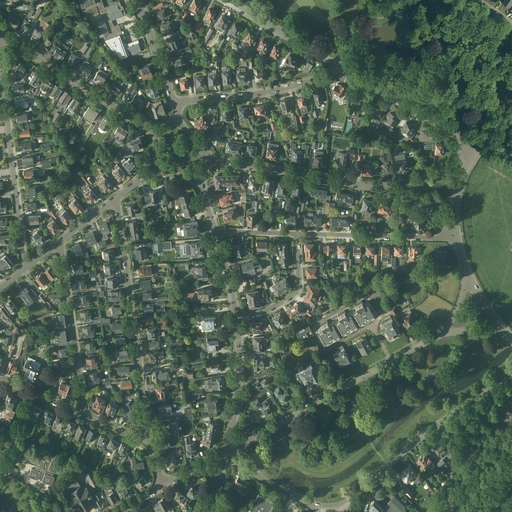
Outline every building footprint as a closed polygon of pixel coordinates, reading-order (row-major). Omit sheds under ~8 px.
[(123,7),(121,8),(120,6),(121,5),(119,1),(116,2),(116,3),(104,8),(101,0),(78,0),(79,2),(81,7),(84,6),(86,10),(82,11),(94,27),(95,27),(99,37),(103,35),(104,39),(103,39),(119,59),(141,51),(139,44),(138,40),(126,44),(124,39),(126,38),(123,31),(121,31),(118,24),(114,26),(111,20),(123,16),(123,15),(125,14),(123,7)] [(197,2),(194,0),(188,11),(194,14),(196,12),(197,11),(199,9),(198,9),(201,3),(198,1),(197,2)] [(166,8),(156,12),(157,15),(156,16),(157,18),(158,18),(158,19),(159,21),(163,20),(162,18),(166,16),(165,13),(168,12),(166,8)] [(209,9),(203,19),(209,23),(211,20),(212,20),(213,18),(213,17),(215,13),(215,12),(214,11),(213,10),(212,11),(209,9)] [(8,26),(13,30),(19,21),(10,16),(7,21),(10,23),(8,26)] [(221,17),(215,28),(218,30),(220,27),(223,29),(224,28),(225,29),(226,26),(225,26),(228,21),(227,20),(228,19),(225,17),(225,18),(221,17)] [(198,18),(193,28),(197,31),(203,21),(198,18)] [(30,28),(32,25),(25,20),(22,25),(23,26),(19,32),(25,36),(30,28)] [(163,32),(163,33),(168,31),(169,31),(171,31),(171,30),(174,28),(172,22),(161,26),(162,29),(161,30),(162,32),(163,32)] [(230,32),(228,35),(227,36),(234,40),(235,38),(236,35),(236,36),(237,35),(238,35),(239,33),(238,32),(241,28),(240,27),(241,26),(238,25),(237,26),(234,24),(230,32)] [(34,42),(36,44),(40,39),(39,39),(43,34),(35,29),(31,34),(33,35),(30,40),(32,41),(34,42)] [(210,29),(202,43),(205,45),(209,40),(214,31),(210,29)] [(250,44),(255,36),(252,34),(252,33),(250,32),(249,32),(246,37),(245,37),(244,39),(243,43),(249,46),(250,44)] [(48,50),(50,51),(52,47),(50,46),(53,42),(49,40),(51,37),(48,35),(46,38),(46,37),(40,46),(44,49),(44,48),(48,50)] [(167,46),(176,43),(176,42),(178,41),(177,36),(174,37),(173,37),(172,36),(170,37),(170,38),(166,39),(166,40),(165,41),(167,46)] [(226,39),(225,38),(223,37),(218,47),(221,49),(225,41),(226,39)] [(256,47),(257,48),(257,49),(260,50),(259,53),(262,55),(264,52),(266,49),(265,48),(268,44),(266,42),(266,41),(262,39),(259,44),(258,44),(256,47)] [(176,44),(176,43),(167,46),(169,51),(170,52),(175,51),(176,51),(177,51),(177,50),(178,50),(181,49),(179,43),(176,44)] [(61,59),(63,60),(65,57),(63,56),(66,52),(61,48),(62,47),(59,45),(58,47),(53,54),(56,56),(58,58),(61,59)] [(90,47),(86,45),(82,52),(85,54),(86,53),(87,53),(90,47)] [(95,47),(92,45),(85,56),(88,59),(95,47)] [(274,46),(268,57),(274,60),(276,58),(276,57),(277,57),(278,55),(278,54),(281,50),(274,46)] [(72,54),(66,63),(74,67),(79,58),(72,54)] [(175,65),(175,66),(180,64),(180,65),(183,64),(183,63),(184,63),(183,60),(186,59),(185,55),(182,56),(173,59),(174,62),(173,62),(174,65),(175,65)] [(295,59),(294,59),(289,56),(287,59),(286,59),(284,63),(280,61),(275,69),(280,72),(281,69),(281,70),(282,68),(285,70),(288,65),(295,69),(300,62),(297,60),(297,59),(296,59),(296,58),(295,58),(295,59)] [(21,73),(23,74),(25,71),(23,70),(25,66),(21,64),(22,63),(18,61),(17,61),(15,60),(13,63),(15,65),(12,70),(16,72),(18,73),(19,72),(21,73)] [(97,68),(100,69),(103,65),(104,65),(106,62),(103,60),(101,63),(100,63),(97,68)] [(87,76),(89,77),(91,74),(89,73),(92,69),(87,65),(89,63),(86,61),(84,63),(79,71),(82,73),(84,74),(87,76)] [(148,77),(148,79),(152,78),(152,76),(151,75),(152,74),(152,73),(151,72),(150,71),(149,66),(138,70),(139,74),(141,73),(143,79),(148,77)] [(236,74),(237,82),(240,82),(241,83),(242,83),(244,83),(244,82),(246,82),(245,73),(244,68),(239,68),(239,70),(236,70),(236,74)] [(262,72),(261,70),(258,70),(258,68),(254,69),(256,81),(260,81),(260,80),(260,79),(265,78),(265,79),(265,78),(266,77),(265,75),(265,74),(264,74),(264,71),(262,72)] [(101,85),(103,86),(105,83),(103,82),(106,77),(107,75),(99,69),(98,72),(97,72),(93,80),(96,81),(95,82),(98,83),(101,85)] [(209,85),(209,86),(213,86),(213,85),(217,84),(216,74),(215,70),(212,70),(212,72),(208,73),(208,76),(207,76),(207,80),(209,80),(209,85)] [(29,82),(35,87),(36,85),(37,85),(39,82),(38,81),(41,76),(39,75),(39,74),(35,72),(33,71),(31,74),(33,76),(30,80),(29,82)] [(222,72),(223,84),(225,84),(225,85),(229,84),(229,83),(231,83),(230,72),(222,72)] [(194,83),(194,86),(197,86),(198,87),(200,87),(201,86),(204,86),(203,74),(199,75),(199,77),(196,78),(197,83),(194,83)] [(180,84),(182,89),(183,89),(185,89),(185,88),(189,87),(187,79),(186,79),(186,76),(179,77),(180,80),(180,81),(179,82),(179,83),(180,84)] [(49,79),(48,80),(44,78),(42,82),(40,86),(41,87),(40,89),(45,92),(46,90),(47,90),(49,86),(53,82),(49,79)] [(116,79),(115,81),(113,84),(109,90),(112,92),(111,92),(113,93),(114,93),(119,96),(122,92),(119,91),(120,89),(120,88),(123,83),(116,79)] [(14,91),(14,92),(24,91),(23,87),(25,87),(24,80),(18,81),(19,84),(13,85),(13,86),(12,86),(13,91),(14,91)] [(335,86),(332,91),(336,93),(340,96),(338,99),(341,101),(345,95),(343,93),(346,88),(341,85),(340,86),(337,84),(335,86)] [(56,96),(56,97),(61,89),(59,88),(59,87),(56,85),(51,92),(51,93),(50,95),(53,97),(55,98),(56,96)] [(154,95),(155,98),(159,97),(158,94),(159,94),(158,91),(157,89),(156,86),(148,88),(145,89),(146,93),(149,92),(150,97),(154,95)] [(66,102),(70,96),(68,94),(69,93),(65,91),(60,98),(59,100),(65,104),(66,102)] [(317,93),(313,94),(315,103),(316,103),(317,107),(321,106),(320,102),(323,101),(320,92),(319,92),(319,91),(316,92),(317,93)] [(137,108),(140,109),(142,106),(139,104),(142,101),(137,98),(139,96),(137,94),(135,95),(134,96),(130,103),(132,105),(134,106),(135,106),(137,108)] [(354,104),(351,108),(359,113),(362,108),(361,107),(363,104),(362,103),(364,98),(357,94),(354,98),(355,99),(353,103),(354,104)] [(299,107),(300,110),(307,108),(306,105),(305,100),(308,99),(307,95),(304,96),(303,96),(302,95),(301,96),(300,96),(297,97),(299,107)] [(27,106),(27,101),(27,98),(24,98),(20,98),(20,99),(15,100),(16,107),(20,106),(22,106),(22,108),(25,107),(26,107),(27,107),(27,106)] [(67,108),(70,110),(73,112),(75,109),(75,110),(80,102),(80,100),(78,99),(76,99),(76,100),(74,98),(67,108)] [(288,110),(289,112),(293,112),(290,100),(288,101),(288,99),(285,100),(284,99),(281,100),(281,101),(280,101),(283,111),(288,110)] [(156,117),(159,116),(160,115),(159,114),(164,113),(162,104),(161,104),(160,101),(152,103),(153,106),(151,107),(153,112),(151,113),(152,117),(155,116),(156,117)] [(256,115),(256,118),(265,116),(265,114),(264,111),(265,111),(264,108),(267,108),(266,104),(263,105),(258,106),(257,105),(255,105),(255,106),(254,106),(255,113),(255,114),(256,115)] [(374,104),(371,109),(370,108),(369,112),(370,112),(368,114),(372,117),(372,118),(376,120),(382,111),(377,108),(378,106),(374,104)] [(92,121),(97,112),(89,106),(83,115),(82,117),(80,116),(76,123),(80,125),(84,119),(90,123),(91,121),(92,121)] [(238,109),(239,118),(247,117),(246,108),(242,108),(242,107),(239,108),(238,109)] [(230,113),(229,113),(228,110),(221,110),(222,119),(225,119),(225,121),(231,121),(230,113)] [(51,121),(55,123),(60,114),(57,112),(51,121)] [(17,115),(18,122),(23,121),(23,123),(27,122),(26,121),(27,121),(26,117),(29,116),(29,113),(26,113),(23,114),(23,115),(17,115)] [(388,126),(389,127),(386,133),(390,135),(394,128),(392,127),(396,120),(395,120),(397,117),(390,113),(385,122),(389,124),(388,126)] [(92,123),(87,131),(90,133),(91,131),(94,133),(98,128),(97,128),(99,126),(106,130),(112,121),(104,116),(99,124),(97,122),(95,125),(92,123)] [(197,126),(200,129),(207,122),(210,119),(207,116),(204,119),(202,116),(198,120),(196,118),(193,121),(195,123),(195,124),(195,125),(196,126),(197,126)] [(357,116),(353,123),(358,126),(362,119),(357,116)] [(212,126),(217,121),(217,118),(215,117),(214,118),(214,117),(209,122),(212,126)] [(405,135),(403,139),(405,140),(408,136),(414,127),(406,122),(402,128),(401,128),(400,128),(400,129),(399,129),(400,131),(400,132),(405,135)] [(109,135),(107,140),(105,142),(107,144),(109,144),(110,142),(113,138),(115,139),(120,142),(122,138),(125,134),(127,135),(129,132),(127,131),(127,130),(124,129),(122,127),(119,125),(114,133),(112,137),(109,135)] [(19,134),(20,136),(30,135),(32,134),(31,127),(29,127),(22,128),(19,129),(19,131),(19,132),(19,133),(19,134)] [(215,144),(216,144),(222,139),(217,132),(215,130),(215,131),(211,134),(212,136),(210,138),(210,139),(214,144),(215,144)] [(435,137),(432,136),(423,131),(420,135),(420,139),(425,140),(425,142),(424,142),(424,148),(432,148),(433,147),(435,147),(434,153),(443,154),(443,153),(444,153),(444,151),(443,150),(444,144),(443,144),(442,143),(440,143),(439,144),(435,144),(436,141),(434,140),(435,137)] [(138,148),(139,150),(142,149),(142,146),(140,142),(141,141),(140,138),(139,138),(129,142),(126,143),(128,147),(130,146),(132,150),(138,148)] [(233,152),(235,144),(232,144),(233,141),(229,140),(228,143),(226,151),(227,151),(228,152),(229,152),(230,152),(233,152)] [(250,140),(249,143),(248,143),(248,145),(247,145),(246,154),(250,155),(250,156),(253,156),(253,155),(254,156),(254,155),(256,156),(257,152),(255,151),(255,146),(255,144),(254,144),(254,141),(250,140)] [(21,149),(22,151),(32,150),(34,149),(33,142),(31,142),(24,142),(24,143),(21,144),(21,146),(20,147),(21,148),(21,149)] [(237,144),(235,144),(233,152),(236,153),(237,154),(238,154),(239,153),(240,153),(241,145),(241,143),(237,142),(237,144)] [(276,149),(277,145),(270,144),(268,143),(267,148),(266,157),(266,158),(269,159),(269,158),(275,159),(277,159),(278,155),(275,154),(276,149)] [(289,143),(287,157),(291,158),(291,160),(300,162),(300,161),(301,162),(301,163),(305,163),(308,146),(302,145),(301,151),(294,150),(295,144),(289,143)] [(314,156),(313,165),(321,166),(322,157),(321,157),(321,153),(315,152),(314,156)] [(340,157),(338,167),(344,168),(346,158),(356,160),(357,154),(353,153),(352,156),(346,155),(346,154),(338,152),(338,157),(340,157)] [(398,171),(399,174),(403,173),(402,170),(407,169),(406,164),(406,163),(406,162),(405,162),(405,160),(399,162),(398,155),(394,156),(398,171)] [(36,156),(33,156),(31,157),(27,157),(27,158),(22,158),(22,161),(23,165),(31,164),(37,163),(36,156)] [(136,166),(138,164),(135,161),(133,163),(129,158),(126,161),(124,159),(121,162),(122,163),(129,172),(130,173),(133,170),(132,169),(133,169),(132,169),(136,166)] [(371,175),(374,175),(375,170),(372,170),(372,165),(372,163),(368,163),(368,165),(362,164),(362,174),(363,175),(364,175),(365,175),(371,175)] [(119,166),(117,164),(114,167),(115,169),(112,172),(116,177),(116,178),(117,180),(118,179),(118,180),(122,177),(122,178),(123,178),(125,176),(125,175),(119,166)] [(37,169),(32,169),(29,170),(24,171),(24,174),(24,176),(25,176),(25,177),(28,177),(29,178),(29,179),(30,179),(32,179),(32,178),(33,177),(33,176),(38,175),(37,169)] [(216,176),(215,176),(215,185),(216,185),(216,188),(221,188),(221,185),(224,184),(224,176),(219,176),(219,175),(218,175),(218,174),(217,175),(216,175),(216,176)] [(111,187),(111,186),(105,177),(104,177),(103,175),(99,178),(101,180),(98,182),(101,187),(99,189),(102,192),(104,190),(104,191),(108,188),(109,189),(111,187)] [(231,176),(231,184),(239,184),(239,182),(240,182),(240,178),(238,178),(238,175),(231,176)] [(251,193),(251,190),(255,191),(255,187),(256,187),(257,185),(256,184),(257,179),(256,179),(255,178),(254,178),(253,178),(250,178),(248,187),(247,192),(251,193)] [(270,191),(271,192),(273,181),(265,179),(264,186),(262,186),(262,189),(263,189),(263,190),(264,190),(264,196),(269,197),(269,194),(270,191)] [(280,181),(279,182),(278,187),(276,187),(275,193),(275,195),(283,197),(284,194),(285,194),(287,184),(282,183),(282,182),(280,181)] [(302,186),(301,186),(300,185),(299,184),(298,185),(294,185),(292,185),(291,191),(293,192),(293,195),(293,196),(299,197),(300,195),(300,194),(301,193),(301,192),(301,191),(302,186)] [(26,194),(26,197),(30,196),(30,194),(35,193),(38,193),(37,186),(34,186),(25,187),(26,194)] [(90,201),(90,202),(94,199),(94,200),(95,200),(97,198),(97,197),(91,188),(90,188),(89,186),(85,189),(87,191),(84,194),(87,198),(85,200),(88,203),(90,201)] [(309,194),(317,196),(318,189),(310,187),(309,194)] [(318,189),(317,196),(317,198),(322,199),(322,197),(325,197),(327,190),(318,189)] [(144,193),(146,202),(142,202),(143,210),(146,210),(145,206),(147,205),(156,204),(156,201),(155,196),(158,195),(157,191),(155,191),(150,192),(144,193)] [(335,199),(343,201),(345,194),(336,192),(335,199)] [(182,193),(179,194),(174,196),(175,200),(175,205),(177,204),(190,200),(188,193),(183,195),(182,193)] [(218,197),(221,205),(231,202),(231,204),(235,203),(232,193),(228,194),(228,193),(223,195),(223,196),(218,197)] [(353,195),(345,194),(343,201),(347,201),(347,205),(351,206),(352,199),(354,200),(355,196),(353,196),(353,195)] [(75,212),(77,214),(80,212),(79,211),(83,208),(75,199),(74,197),(70,199),(72,201),(68,204),(75,212)] [(179,211),(183,210),(192,207),(190,200),(177,204),(177,205),(178,205),(179,210),(179,211)] [(369,212),(371,206),(372,205),(373,204),(372,203),(372,201),(363,200),(363,202),(362,202),(360,207),(362,207),(361,210),(361,212),(364,213),(364,211),(369,212)] [(126,205),(128,215),(135,214),(134,204),(135,204),(134,201),(135,201),(128,201),(129,205),(126,205)] [(377,214),(382,216),(383,213),(389,215),(390,210),(393,211),(395,207),(381,202),(378,211),(377,214)] [(69,220),(68,219),(70,218),(67,213),(67,212),(65,210),(63,207),(56,213),(58,216),(59,215),(62,219),(60,220),(63,224),(65,222),(67,223),(68,221),(69,220)] [(192,207),(183,210),(185,217),(190,215),(191,216),(194,215),(193,214),(194,214),(192,207)] [(226,221),(227,224),(230,223),(230,220),(235,218),(233,213),(235,213),(234,209),(232,210),(227,211),(228,212),(223,214),(225,221),(226,221)] [(255,215),(255,213),(251,213),(251,215),(247,215),(246,220),(248,220),(247,225),(255,225),(255,221),(256,220),(255,219),(255,215)] [(294,215),(291,215),(291,213),(289,213),(289,215),(287,215),(287,218),(285,218),(285,222),(287,222),(287,224),(294,224),(294,215)] [(308,213),(308,217),(304,217),(304,224),(312,225),(312,215),(312,213),(308,213)] [(29,224),(30,226),(34,226),(33,223),(39,222),(41,222),(40,215),(38,216),(38,215),(28,217),(29,224)] [(317,215),(312,215),(312,225),(320,225),(322,225),(322,218),(321,218),(321,217),(316,217),(317,215)] [(335,215),(335,218),(331,218),(330,225),(339,225),(339,215),(335,215)] [(339,215),(339,225),(347,225),(347,215),(339,215)] [(374,221),(372,226),(377,228),(380,221),(380,218),(377,217),(377,218),(374,217),(373,220),(374,221)] [(53,220),(51,218),(48,220),(49,222),(47,224),(50,229),(48,230),(51,233),(53,232),(54,232),(56,231),(56,229),(58,227),(55,223),(55,222),(53,219),(53,220)] [(414,219),(411,220),(410,225),(412,225),(411,225),(411,229),(413,229),(421,230),(423,229),(423,226),(421,225),(422,224),(423,223),(423,221),(422,220),(418,220),(418,218),(414,218),(414,219)] [(99,225),(103,234),(102,235),(104,240),(98,242),(100,249),(109,245),(108,244),(107,245),(105,240),(108,238),(106,233),(110,232),(109,228),(111,228),(110,226),(111,226),(109,223),(110,223),(109,219),(105,220),(105,221),(104,221),(105,223),(99,225)] [(130,231),(137,230),(136,220),(129,221),(130,231)] [(184,226),(184,229),(183,229),(184,236),(187,235),(187,236),(199,234),(197,224),(197,222),(184,224),(184,226)] [(37,231),(36,229),(31,233),(31,234),(32,236),(31,236),(34,240),(32,242),(34,246),(37,244),(40,242),(41,242),(42,242),(44,241),(44,239),(41,235),(38,231),(37,231)] [(137,230),(130,231),(132,241),(139,240),(138,234),(141,234),(140,230),(137,230)] [(85,236),(89,245),(96,242),(93,233),(85,236)] [(0,243),(3,243),(4,246),(8,245),(7,243),(7,239),(8,238),(8,234),(0,235),(0,243)] [(201,242),(190,243),(191,254),(197,253),(197,255),(201,255),(201,253),(201,247),(201,242)] [(244,245),(241,246),(241,244),(234,246),(235,248),(233,248),(235,254),(237,254),(237,256),(244,254),(242,248),(244,248),(247,249),(247,243),(244,242),(244,245)] [(257,242),(256,250),(266,250),(267,242),(257,242)] [(162,252),(162,250),(161,243),(153,243),(153,251),(154,256),(162,255),(162,254),(162,252)] [(71,247),(75,256),(83,253),(79,244),(71,247)] [(287,244),(280,244),(280,250),(276,251),(276,252),(274,252),(271,252),(271,258),(274,258),(274,256),(280,255),(287,255),(287,244)] [(305,244),(305,253),(315,252),(315,247),(313,247),(313,244),(305,244)] [(326,253),(326,254),(330,254),(330,250),(333,250),(333,246),(330,245),(326,244),(326,245),(323,245),(323,253),(326,253)] [(345,258),(345,253),(346,246),(343,246),(343,245),(340,245),(340,246),(337,246),(337,258),(345,258)] [(366,246),(366,254),(374,254),(374,247),(372,247),(372,246),(366,246)] [(388,258),(388,256),(389,247),(381,247),(381,261),(387,261),(387,263),(391,264),(391,258),(388,258)] [(394,255),(401,255),(402,255),(402,248),(400,248),(400,247),(396,247),(396,248),(394,248),(394,255)] [(411,255),(411,256),(415,257),(416,252),(417,252),(417,248),(416,248),(416,247),(409,247),(409,248),(409,255),(411,255)] [(145,258),(145,257),(146,257),(149,256),(148,252),(147,248),(135,250),(137,258),(138,258),(138,259),(140,261),(144,261),(145,258)] [(113,250),(103,251),(104,259),(114,258),(113,250)] [(432,254),(431,264),(441,265),(442,259),(445,259),(446,252),(436,250),(436,255),(432,254)] [(4,253),(0,256),(0,261),(6,269),(9,266),(9,267),(13,264),(4,253)] [(245,274),(245,276),(249,275),(249,273),(255,271),(254,270),(261,268),(265,267),(264,264),(261,264),(253,266),(252,262),(242,265),(244,274),(245,274)] [(104,265),(105,273),(115,272),(114,264),(104,265)] [(87,267),(86,267),(85,265),(82,265),(73,266),(74,273),(83,272),(87,271),(87,267)] [(52,282),(51,281),(53,279),(54,280),(57,278),(55,275),(56,274),(53,270),(55,269),(52,266),(50,267),(48,267),(47,268),(47,270),(45,271),(48,276),(47,276),(49,279),(47,280),(50,284),(52,282)] [(203,277),(203,280),(207,279),(207,277),(207,272),(206,266),(197,267),(194,267),(194,269),(192,269),(192,272),(197,272),(197,273),(193,273),(194,278),(197,278),(197,277),(203,277)] [(151,275),(150,267),(143,268),(143,269),(139,269),(139,272),(139,273),(139,275),(143,275),(144,276),(148,275),(151,275)] [(307,277),(312,276),(313,277),(315,277),(316,276),(315,268),(306,268),(307,277)] [(41,286),(40,286),(42,288),(48,284),(49,285),(50,284),(47,280),(46,282),(41,275),(39,276),(37,276),(36,277),(35,279),(41,286)] [(107,279),(108,287),(118,285),(117,278),(107,279)] [(278,283),(283,291),(284,291),(284,292),(287,290),(287,289),(290,287),(285,278),(278,283)] [(77,290),(90,288),(89,280),(85,280),(75,281),(76,286),(73,286),(74,290),(77,290)] [(150,287),(153,287),(152,280),(149,280),(140,281),(141,285),(140,285),(141,287),(141,288),(150,287)] [(283,291),(278,283),(272,286),(277,295),(283,291)] [(345,285),(337,284),(336,293),(345,294),(345,285)] [(307,289),(306,293),(315,296),(317,297),(318,297),(319,295),(320,293),(317,292),(318,288),(308,285),(307,285),(306,289),(307,289)] [(376,298),(381,295),(376,287),(311,322),(322,344),(367,319),(379,313),(379,304),(376,298)] [(22,297),(27,305),(34,299),(32,297),(35,295),(31,289),(28,291),(26,288),(19,294),(21,297),(22,297)] [(195,300),(195,301),(201,300),(209,299),(210,298),(210,293),(211,291),(211,290),(210,289),(210,288),(203,289),(203,288),(200,289),(200,290),(197,290),(194,290),(194,292),(181,293),(182,301),(195,300)] [(116,298),(120,297),(119,294),(118,294),(117,291),(111,292),(108,292),(109,301),(116,300),(116,298)] [(247,293),(248,299),(258,298),(257,295),(259,294),(259,291),(257,291),(247,293)] [(143,299),(143,300),(151,299),(154,298),(153,292),(150,292),(142,293),(142,297),(142,299),(143,299)] [(56,300),(57,303),(60,302),(60,300),(59,293),(54,294),(54,293),(51,294),(51,295),(48,295),(49,298),(51,298),(52,301),(56,300)] [(317,297),(315,296),(306,293),(305,296),(304,295),(303,299),(304,299),(304,300),(309,301),(309,302),(312,303),(312,302),(313,303),(313,302),(316,303),(317,300),(318,300),(318,297),(317,297)] [(38,296),(44,303),(46,301),(41,294),(38,296)] [(78,301),(79,305),(88,304),(88,299),(87,298),(90,298),(89,295),(87,295),(78,296),(78,301)] [(11,312),(13,314),(18,310),(16,308),(10,300),(9,298),(5,301),(7,303),(5,305),(11,312)] [(258,298),(248,299),(250,307),(259,305),(259,302),(263,301),(262,298),(258,299),(258,298)] [(155,304),(154,304),(152,304),(144,305),(144,309),(144,311),(145,311),(145,312),(157,310),(156,306),(155,306),(155,304)] [(292,307),(297,315),(299,314),(299,316),(302,314),(300,312),(301,311),(297,304),(292,307)] [(0,309),(11,323),(12,322),(10,319),(12,318),(3,306),(2,306),(1,305),(0,306),(0,309)] [(109,311),(110,310),(112,310),(114,318),(119,317),(118,313),(121,313),(121,312),(122,311),(121,310),(121,309),(120,307),(116,307),(115,305),(108,306),(109,311)] [(297,315),(292,307),(286,310),(291,317),(292,316),(294,319),(296,318),(295,316),(297,315)] [(311,312),(316,316),(321,313),(319,311),(315,307),(311,312)] [(11,323),(0,309),(0,315),(3,320),(4,319),(8,325),(11,323)] [(89,310),(87,311),(80,312),(81,316),(80,316),(81,321),(91,319),(90,315),(89,310)] [(415,324),(414,324),(415,324),(409,313),(411,312),(410,310),(400,315),(402,317),(400,318),(406,328),(410,326),(411,326),(412,326),(412,327),(413,327),(414,327),(414,326),(415,325),(415,324)] [(285,322),(280,314),(273,318),(278,326),(282,324),(283,327),(285,325),(285,324),(286,324),(285,322)] [(51,322),(52,328),(64,326),(63,315),(58,315),(59,323),(57,323),(57,322),(51,322)] [(146,324),(153,323),(152,316),(145,317),(146,321),(145,321),(146,323),(146,324)] [(215,324),(215,319),(215,316),(203,317),(203,320),(200,321),(201,325),(204,324),(204,332),(212,331),(211,330),(215,329),(215,326),(216,326),(215,324)] [(390,316),(384,319),(381,321),(382,323),(382,324),(383,325),(380,327),(382,332),(383,331),(387,338),(390,336),(391,336),(392,338),(393,338),(396,337),(396,335),(395,334),(396,333),(399,331),(391,318),(390,316)] [(295,332),(299,339),(305,335),(306,335),(309,333),(312,331),(308,325),(307,325),(304,320),(296,325),(299,330),(295,332)] [(102,326),(102,322),(91,323),(92,326),(82,327),(83,332),(82,332),(80,333),(81,336),(83,336),(93,335),(92,330),(92,329),(94,329),(94,326),(97,326),(102,326)] [(111,324),(112,331),(116,330),(116,331),(119,331),(118,330),(123,329),(124,328),(124,326),(123,325),(122,323),(117,323),(117,322),(114,323),(114,324),(111,324)] [(252,323),(253,331),(262,330),(262,329),(265,329),(264,326),(265,325),(264,322),(261,323),(261,322),(252,323)] [(0,323),(0,327),(7,335),(14,333),(11,330),(10,332),(1,323),(0,323)] [(148,338),(155,337),(159,336),(158,328),(147,329),(147,330),(147,331),(147,333),(148,333),(148,334),(147,335),(147,337),(148,337),(148,338)] [(284,330),(271,337),(273,340),(286,333),(284,330)] [(66,343),(65,336),(57,338),(58,340),(55,341),(55,344),(66,343)] [(253,337),(254,345),(266,344),(266,342),(267,342),(267,338),(263,339),(263,336),(253,337)] [(207,344),(207,350),(218,349),(217,349),(220,349),(220,344),(217,345),(217,344),(217,339),(206,340),(206,337),(203,337),(204,345),(207,344)] [(356,342),(362,353),(371,348),(365,337),(362,339),(362,338),(359,339),(360,340),(356,342)] [(24,338),(20,352),(25,353),(29,340),(24,338)] [(271,338),(269,341),(278,365),(281,363),(271,338)] [(150,348),(150,349),(159,348),(159,347),(161,347),(160,340),(158,341),(158,340),(155,341),(155,339),(151,340),(151,341),(149,342),(149,346),(149,348),(150,348)] [(85,347),(85,352),(95,350),(95,346),(94,346),(94,345),(96,344),(96,341),(94,341),(84,343),(85,347)] [(343,348),(342,345),(337,348),(338,351),(333,354),(339,365),(340,365),(341,367),(345,365),(344,362),(346,361),(346,362),(350,360),(344,348),(343,348)] [(116,356),(119,356),(120,360),(124,360),(124,361),(128,360),(128,358),(127,354),(125,354),(125,351),(119,351),(114,352),(115,354),(116,354),(116,356)] [(158,361),(161,360),(160,357),(163,357),(162,352),(157,353),(150,354),(151,362),(158,361)] [(97,355),(97,357),(95,357),(86,358),(86,363),(87,367),(87,370),(97,368),(96,361),(96,360),(101,360),(100,355),(97,355)] [(33,379),(38,367),(40,363),(36,361),(37,360),(30,357),(29,359),(27,358),(26,362),(25,361),(23,367),(27,368),(23,377),(28,379),(28,380),(32,382),(33,379)] [(254,369),(254,372),(258,372),(258,369),(259,369),(263,369),(263,363),(266,363),(266,360),(263,360),(259,360),(259,359),(254,359),(254,363),(253,363),(253,365),(254,365),(254,369)] [(269,362),(271,368),(278,365),(275,359),(269,362)] [(312,378),(313,380),(318,378),(318,377),(320,376),(315,367),(313,369),(308,359),(295,366),(292,368),(301,384),(304,382),(312,378)] [(10,372),(14,373),(17,365),(18,363),(13,361),(12,363),(10,362),(6,371),(5,373),(9,374),(10,372)] [(209,366),(210,372),(216,371),(216,373),(220,373),(219,370),(220,370),(220,365),(219,365),(219,363),(213,364),(212,362),(209,363),(205,363),(206,367),(209,366)] [(152,371),(154,380),(164,379),(166,378),(166,374),(165,374),(165,372),(165,369),(152,371)] [(90,385),(94,384),(93,382),(99,381),(98,377),(98,376),(100,375),(99,372),(97,372),(88,374),(89,378),(88,378),(89,383),(90,385)] [(204,380),(205,389),(212,388),(212,389),(217,388),(222,388),(222,385),(224,384),(224,380),(221,380),(221,377),(216,377),(216,378),(211,378),(211,379),(204,380)] [(263,387),(268,384),(271,382),(268,378),(266,379),(266,378),(259,382),(258,379),(252,383),(253,385),(252,386),(254,390),(262,385),(263,387)] [(68,395),(70,396),(71,392),(69,391),(71,386),(65,384),(66,382),(62,380),(61,383),(60,383),(58,391),(63,393),(63,394),(64,395),(66,396),(67,395),(68,395)] [(156,391),(157,394),(165,393),(169,392),(168,386),(156,387),(156,388),(155,388),(155,391),(156,391)] [(267,387),(261,390),(258,392),(260,396),(269,391),(267,387)] [(279,388),(273,391),(276,396),(277,396),(282,404),(289,400),(285,393),(282,394),(279,388)] [(0,421),(1,422),(1,421),(8,424),(10,420),(10,421),(15,409),(14,409),(15,405),(16,405),(17,403),(16,403),(18,399),(13,397),(13,396),(8,394),(6,399),(6,400),(0,413),(0,421)] [(100,410),(101,410),(103,405),(104,405),(105,403),(104,403),(105,400),(106,397),(101,395),(100,398),(97,396),(94,402),(92,401),(90,405),(93,406),(92,406),(97,408),(96,408),(96,409),(97,410),(99,411),(100,410)] [(262,405),(267,402),(266,399),(264,401),(261,396),(250,402),(254,409),(262,405)] [(114,415),(116,416),(117,412),(115,411),(117,405),(114,404),(116,402),(110,400),(109,402),(108,405),(107,404),(106,407),(107,407),(105,412),(105,414),(107,415),(108,415),(109,414),(113,415),(114,415)] [(511,401),(511,402),(510,400),(509,401),(508,401),(507,403),(506,403),(505,404),(504,404),(503,406),(502,405),(501,407),(500,407),(499,409),(501,412),(499,413),(509,427),(511,424),(511,401)] [(207,406),(208,412),(214,411),(219,410),(221,410),(221,405),(218,406),(217,401),(213,401),(213,402),(207,402),(207,403),(204,403),(205,406),(207,406)] [(269,404),(267,402),(262,405),(264,408),(262,409),(265,416),(271,412),(268,405),(269,404)] [(131,411),(131,410),(133,408),(130,403),(126,406),(128,408),(125,410),(126,410),(125,411),(126,412),(123,414),(125,417),(122,419),(125,422),(126,421),(128,423),(129,423),(131,422),(131,421),(136,417),(134,413),(133,411),(132,411),(132,410),(131,411)] [(38,407),(34,405),(29,415),(30,415),(29,418),(35,421),(36,418),(37,418),(41,409),(38,408),(38,407)] [(170,405),(159,407),(160,414),(167,413),(167,414),(172,413),(170,405)] [(49,412),(45,410),(41,420),(40,423),(48,426),(49,424),(53,414),(49,412)] [(61,417),(57,415),(52,427),(51,429),(59,433),(60,431),(65,421),(61,419),(61,417)] [(72,422),(69,421),(66,429),(65,431),(71,434),(72,430),(73,430),(74,429),(73,428),(75,424),(74,423),(73,422),(72,422)] [(179,434),(177,422),(170,423),(172,430),(170,431),(171,435),(179,434)] [(208,426),(207,429),(216,430),(217,431),(218,424),(218,423),(213,422),(212,423),(210,422),(209,426),(208,426)] [(83,427),(79,426),(78,428),(77,428),(76,430),(77,431),(74,437),(81,440),(83,435),(84,435),(84,434),(84,433),(86,428),(85,428),(85,427),(83,426),(83,427)] [(203,434),(202,438),(213,439),(214,440),(216,430),(207,429),(206,435),(203,434)] [(92,431),(90,430),(86,438),(85,440),(92,443),(93,440),(93,441),(93,440),(94,439),(94,438),(94,437),(96,433),(95,432),(93,431),(92,431)] [(104,436),(101,434),(97,443),(96,445),(102,448),(103,445),(104,444),(105,443),(105,442),(107,437),(106,437),(106,436),(104,435),(104,436)] [(0,461),(8,465),(7,468),(8,465),(0,461),(4,453),(6,454),(12,441),(11,442),(1,438),(1,437),(0,436),(0,461)] [(209,446),(209,445),(212,446),(213,439),(202,438),(202,440),(204,441),(203,444),(204,444),(204,445),(209,446)] [(114,440),(111,439),(108,446),(108,447),(107,449),(112,452),(114,449),(114,448),(115,448),(115,447),(115,446),(117,442),(116,441),(116,440),(114,440)] [(189,454),(190,457),(194,456),(193,454),(196,453),(194,442),(189,443),(188,439),(185,440),(185,443),(186,450),(186,455),(189,454)] [(163,447),(165,450),(171,446),(171,447),(174,445),(171,440),(168,440),(161,443),(162,444),(162,445),(162,446),(163,447)] [(442,441),(433,447),(439,455),(439,454),(441,457),(446,453),(444,451),(448,448),(442,441)] [(124,445),(122,444),(118,451),(117,454),(123,456),(124,454),(125,453),(126,451),(128,446),(127,446),(127,445),(125,444),(124,445)] [(181,447),(174,451),(176,455),(178,454),(179,456),(183,454),(182,452),(183,451),(181,447)] [(31,469),(28,476),(38,480),(38,478),(43,480),(42,482),(51,485),(54,477),(52,477),(54,472),(56,473),(59,464),(60,462),(52,459),(51,463),(46,461),(46,459),(33,454),(30,463),(36,466),(35,470),(31,469)] [(418,459),(416,460),(419,464),(421,462),(425,467),(427,471),(434,465),(433,464),(431,462),(432,461),(429,457),(428,458),(425,454),(423,456),(422,456),(418,459)] [(170,470),(172,469),(171,468),(177,465),(180,464),(178,460),(176,461),(173,455),(170,457),(168,458),(169,460),(166,462),(168,466),(168,467),(167,467),(167,468),(167,469),(168,469),(168,470),(169,470),(170,470)] [(135,457),(130,458),(131,466),(133,466),(134,469),(138,468),(138,469),(145,468),(143,461),(139,462),(139,460),(136,461),(135,457)] [(437,464),(441,469),(446,465),(443,460),(437,464)] [(418,477),(417,476),(410,467),(408,469),(407,468),(403,471),(404,472),(400,475),(407,483),(412,479),(413,480),(414,481),(415,482),(417,482),(417,481),(418,481),(418,480),(418,479),(418,478),(418,477)] [(92,486),(98,482),(98,481),(100,480),(98,476),(95,477),(91,470),(88,469),(83,471),(85,474),(84,474),(87,478),(85,480),(87,483),(89,482),(92,486)] [(82,511),(89,508),(92,506),(89,501),(92,499),(92,498),(91,496),(92,496),(86,486),(85,487),(83,484),(82,484),(76,473),(64,484),(69,492),(71,495),(70,495),(68,496),(73,506),(74,506),(75,508),(77,508),(79,506),(82,511)] [(138,476),(132,480),(136,486),(138,484),(140,486),(146,482),(142,476),(139,478),(138,476)] [(235,479),(232,484),(242,490),(247,481),(238,476),(237,479),(235,479)] [(119,486),(116,488),(117,490),(117,491),(121,498),(129,493),(131,492),(129,489),(127,490),(125,486),(120,488),(119,486)] [(185,496),(188,498),(190,500),(192,497),(193,498),(198,492),(192,487),(187,493),(185,496)] [(112,490),(105,493),(107,495),(106,496),(111,503),(112,503),(114,502),(114,501),(117,500),(114,495),(115,495),(113,492),(112,490)] [(181,501),(184,503),(188,498),(185,496),(179,491),(174,497),(180,502),(181,501)] [(94,493),(95,495),(98,500),(94,502),(96,506),(95,507),(97,511),(106,506),(104,502),(103,503),(98,494),(97,492),(94,493)] [(274,503),(274,502),(258,494),(247,511),(269,511),(275,504),(274,503)] [(406,509),(405,506),(406,506),(394,495),(382,508),(374,500),(369,505),(368,504),(364,508),(368,511),(403,511),(406,509)] [(432,498),(436,505),(441,501),(436,495),(432,498)] [(42,497),(38,502),(45,509),(50,504),(42,497)] [(188,498),(184,503),(180,507),(186,511),(192,506),(188,503),(190,500),(188,498)] [(153,504),(157,511),(161,511),(163,511),(164,511),(166,511),(169,511),(167,508),(162,499),(158,501),(157,502),(155,500),(152,502),(153,504)] [(448,511),(441,502),(432,509),(434,511),(448,511)] [(441,502),(448,511),(449,510),(442,502),(441,502)]
